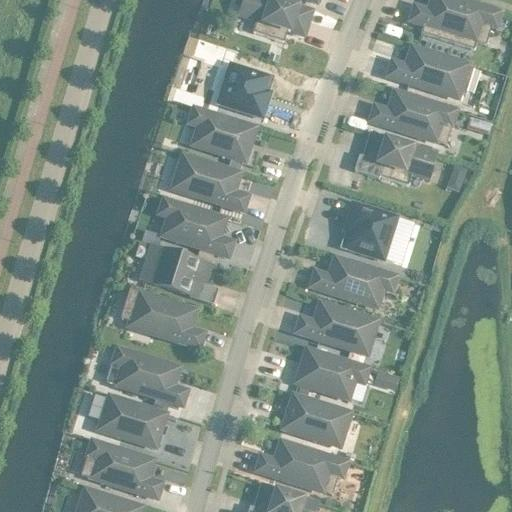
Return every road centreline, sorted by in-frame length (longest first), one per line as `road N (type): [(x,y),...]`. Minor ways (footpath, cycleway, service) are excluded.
road 1 (residential): [(194,511),(249,311),(363,0)]
road 2 (residential): [(0,365),(106,0)]
